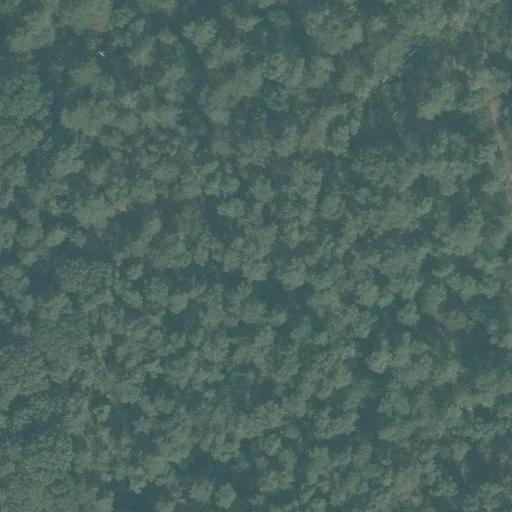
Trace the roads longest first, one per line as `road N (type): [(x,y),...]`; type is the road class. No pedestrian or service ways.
road 1 (track): [(461,0),(511,233)]
road 2 (track): [(28,511),(0,366)]
